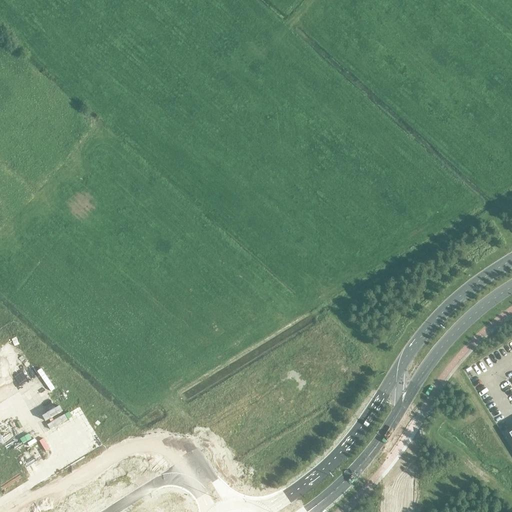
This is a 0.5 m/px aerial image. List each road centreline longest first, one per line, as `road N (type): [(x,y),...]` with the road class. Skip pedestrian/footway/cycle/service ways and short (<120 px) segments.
road 1 (tertiary): [(511,259),(427,327),(341,451),(263,511)]
road 2 (tertiary): [(330,493),(370,452),(442,346),(511,286)]
